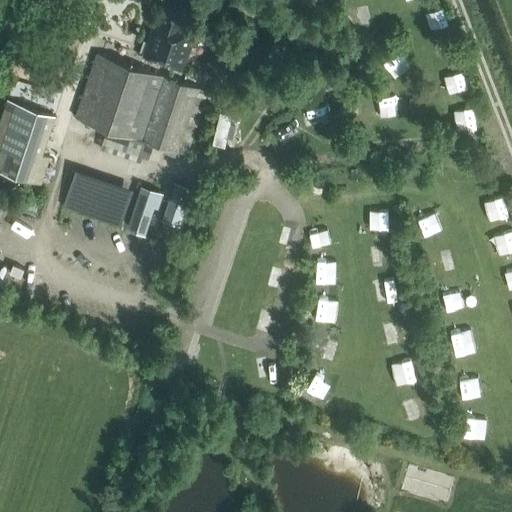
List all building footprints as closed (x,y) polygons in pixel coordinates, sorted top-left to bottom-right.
[(182,26),(186,14),(162,6),(159,18),(155,17),(143,54),(184,68),(196,31),(182,26)] [(189,145),(208,91),(97,51),(77,115),(108,125),(101,147),(141,161),(142,156),(149,158),(156,140),(178,148),(180,141),(189,145)] [(0,169),(28,178),(49,112),(7,98),(0,120),(0,147),(1,148),(0,149),(0,169)] [(308,105),(311,123),(330,120),(327,102),(308,105)] [(479,106),(462,108),(464,123),(481,121),(479,106)] [(237,141),(238,110),(220,109),(220,141),(237,141)] [(287,145),(302,133),(289,117),(275,129),(287,145)] [(192,200),(196,189),(190,188),(191,185),(177,180),(165,217),(178,221),(186,198),(192,200)] [(157,207),(163,191),(141,184),(127,226),(145,231),(153,205),(157,207)] [(488,197),(495,218),(511,212),(511,201),(509,191),(488,197)] [(324,307),(344,306),(342,283),(323,284),(324,307)] [(408,320),(388,323),(391,342),(411,339),(408,320)]
